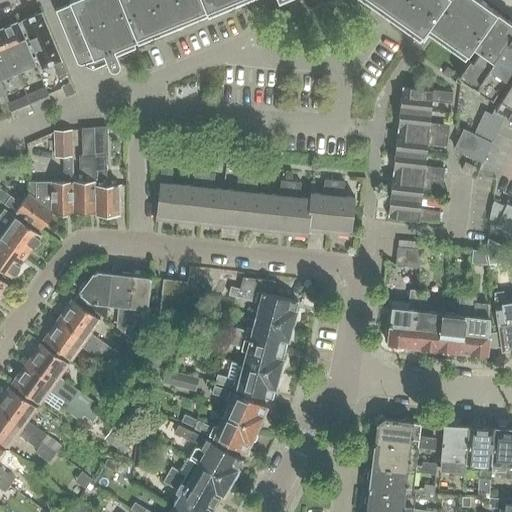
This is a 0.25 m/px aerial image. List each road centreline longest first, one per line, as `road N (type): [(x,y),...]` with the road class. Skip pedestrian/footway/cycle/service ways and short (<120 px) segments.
road 1 (residential): [(353,310),(360,267),(136,241)]
road 2 (residential): [(141,107),(337,126),(343,64)]
road 3 (residential): [(142,92),(223,52),(343,64)]
road 4 (residential): [(0,358),(67,251),(84,240),(136,241)]
road 5 (residential): [(344,377),(511,388)]
road 6 (residential): [(136,241),(141,107)]
